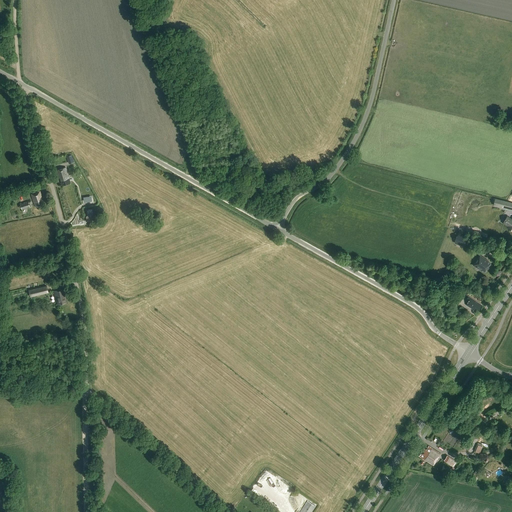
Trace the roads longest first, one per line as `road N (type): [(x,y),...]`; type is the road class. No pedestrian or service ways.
road 1 (unclassified): [(89,387),(75,279),(20,82)]
road 2 (unclassified): [(278,229),(20,82)]
road 3 (unclassified): [(278,229),(289,206),(328,178),(358,133),(393,0)]
road 4 (unclassified): [(468,352),(413,305),(278,229)]
road 5 (secondary): [(364,511),(468,352)]
road 6 (unclassified): [(223,511),(89,387)]
